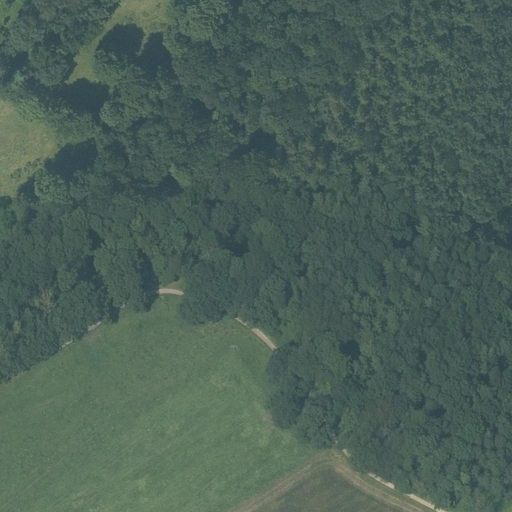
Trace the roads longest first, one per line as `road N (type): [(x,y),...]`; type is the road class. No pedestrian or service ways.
road 1 (unknown): [(173,293),(248,209),(393,105),(464,0)]
road 2 (track): [(444,511),(352,453),(272,349),(243,325),(173,293)]
road 3 (track): [(0,251),(104,153),(213,0)]
road 4 (track): [(173,293),(147,298),(0,374)]
